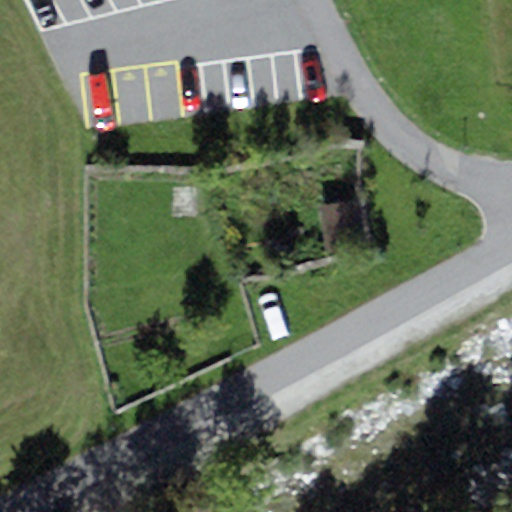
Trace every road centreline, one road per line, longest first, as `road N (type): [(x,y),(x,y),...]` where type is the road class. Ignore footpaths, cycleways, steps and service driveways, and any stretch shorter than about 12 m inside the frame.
road 1 (residential): [(28,511),(511,246)]
road 2 (residential): [(316,0),(400,135),(511,211)]
